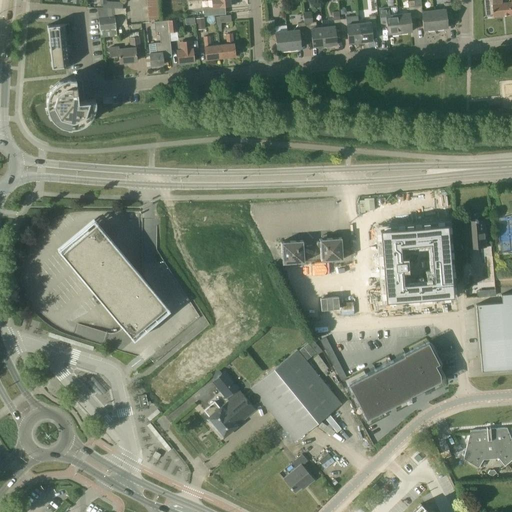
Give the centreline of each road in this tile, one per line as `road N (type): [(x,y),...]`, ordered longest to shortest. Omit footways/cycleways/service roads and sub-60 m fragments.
road 1 (tertiary): [(12,183),(38,177),(314,184),(507,167)]
road 2 (tertiary): [(507,167),(214,173),(17,156)]
road 3 (residential): [(8,7),(82,13),(89,79),(99,89),(259,73)]
road 4 (residential): [(259,73),(465,48)]
road 5 (unclassified): [(466,400),(413,426),(326,511)]
road 6 (residential): [(466,400),(460,339),(436,318),(364,323)]
road 7 (residential): [(361,278),(358,211),(451,201)]
road 8 (tertiary): [(207,511),(70,441)]
